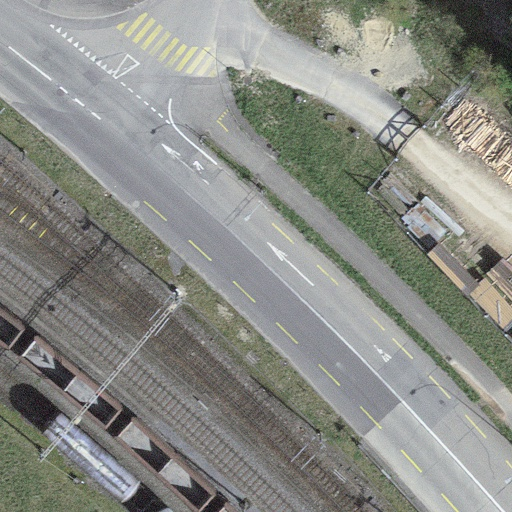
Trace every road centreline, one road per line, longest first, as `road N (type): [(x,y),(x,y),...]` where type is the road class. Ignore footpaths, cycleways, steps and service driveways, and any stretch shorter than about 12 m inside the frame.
road 1 (primary): [(502,511),(267,264),(90,108)]
road 2 (residential): [(209,0),(203,18),(90,108)]
